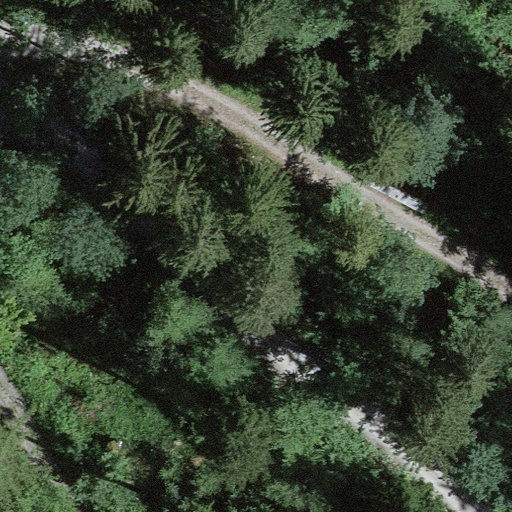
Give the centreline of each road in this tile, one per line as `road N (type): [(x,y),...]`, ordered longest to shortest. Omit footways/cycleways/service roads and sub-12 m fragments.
road 1 (track): [(0,90),(127,194),(214,299),(311,368),(375,430),(462,491),(477,511)]
road 2 (track): [(0,56),(127,56),(511,300)]
road 3 (track): [(0,394),(82,511)]
